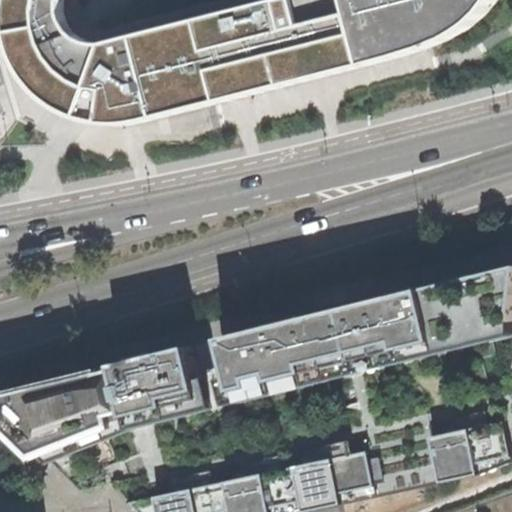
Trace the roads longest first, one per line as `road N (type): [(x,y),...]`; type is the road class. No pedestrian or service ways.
road 1 (primary): [(0,318),(511,164)]
road 2 (secondary): [(279,184),(173,225),(0,269)]
road 3 (primary): [(279,184),(0,238)]
road 4 (primary): [(511,126),(279,184)]
